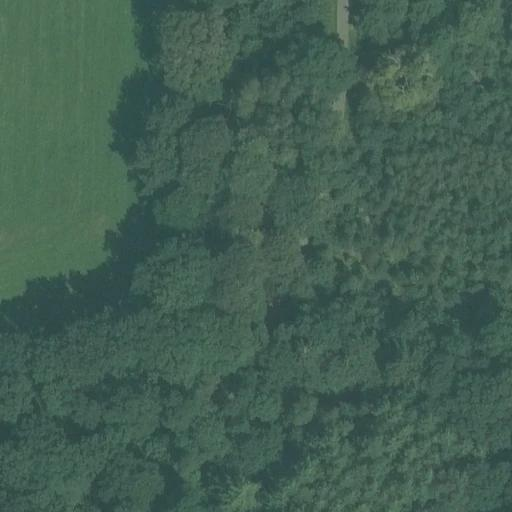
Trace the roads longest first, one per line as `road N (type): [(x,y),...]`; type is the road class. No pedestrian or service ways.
road 1 (unclassified): [(0,356),(226,334),(259,320),(287,281),(318,202),(338,109),(343,0)]
road 2 (track): [(259,320),(301,340),(511,368)]
